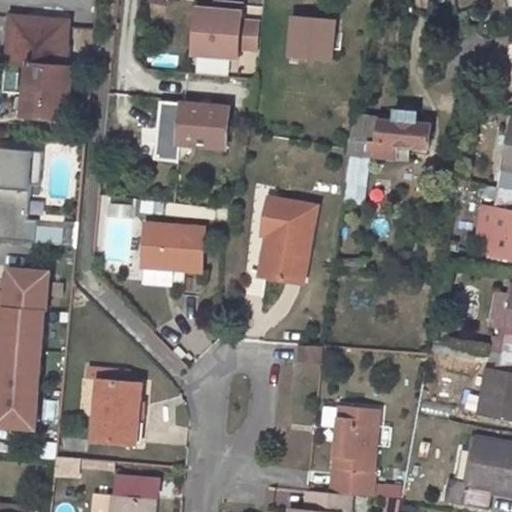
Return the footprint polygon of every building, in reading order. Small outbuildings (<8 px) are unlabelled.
[(223,3),(215,2),(215,10),(222,10),(223,3)] [(215,10),(198,9),(195,53),(239,57),(240,48),(242,20),(243,5),(223,3),(222,10),(215,10)] [(294,15),(289,57),(333,61),(337,19),(294,15)] [(11,16),(4,92),(27,93),(25,114),(67,117),(72,67),(67,67),(70,29),(45,27),(46,19),(11,16)] [(70,21),(46,19),(45,27),(70,29),(70,28),(70,21)] [(242,20),(240,48),(259,49),(261,21),(242,20)] [(469,26),(460,76),(479,79),(487,37),(469,26)] [(162,101),(156,158),(180,161),(182,143),(227,147),(231,107),(162,101)] [(356,118),(343,203),(361,205),(368,155),(393,159),(395,144),(428,148),(431,126),(415,124),(416,114),(395,111),(394,121),(356,118)] [(511,120),(486,255),(511,259),(511,120)] [(0,156),(0,206),(30,209),(35,160),(0,156)] [(417,185),(419,169),(401,167),(400,183),(417,185)] [(271,197),(264,234),(274,236),(267,275),(305,282),(317,205),(271,197)] [(147,223),(143,265),(204,270),(207,227),(147,223)] [(0,426),(47,429),(57,267),(11,264),(10,289),(0,288),(0,323),(4,324),(2,366),(0,366),(0,426)] [(511,294),(498,368),(489,367),(480,415),(511,420),(511,294)] [(301,345),(300,361),(321,363),(322,346),(301,345)] [(131,383),(116,382),(116,369),(90,367),(88,379),(100,380),(95,439),(138,442),(143,384),(131,383)] [(116,369),(116,382),(131,383),(131,371),(116,369)] [(340,406),(333,492),(352,494),(373,496),(380,409),(340,406)] [(511,441),(476,436),(468,478),(453,474),(448,502),(489,509),(494,488),(511,491),(511,441)] [(59,457),(58,477),(82,479),(83,458),(59,457)] [(403,497),(403,483),(385,483),(385,497),(403,497)] [(292,509),(291,511),(350,511),(352,494),(333,492),(309,490),(307,511),(292,509)] [(154,511),(156,500),(112,496),(110,511),(154,511)]
